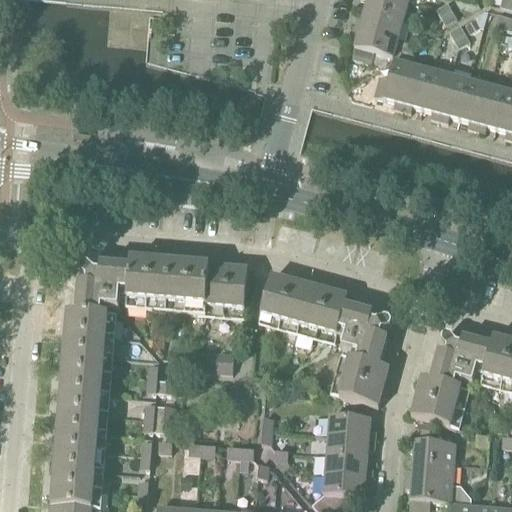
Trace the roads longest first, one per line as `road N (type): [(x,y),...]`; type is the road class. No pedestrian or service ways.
road 1 (residential): [(425,299),(257,255),(52,237),(23,275)]
road 2 (tertiary): [(267,194),(0,151)]
road 3 (residential): [(7,511),(23,275)]
road 4 (residential): [(291,92),(511,155)]
road 5 (residential): [(380,511),(425,299)]
road 6 (tertiary): [(443,242),(267,194)]
road 7 (residential): [(190,4),(311,18)]
